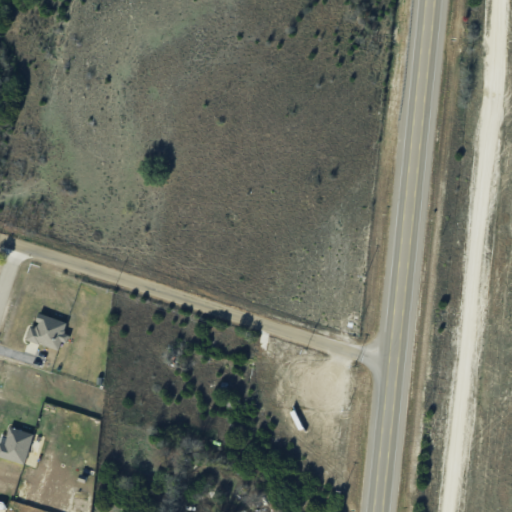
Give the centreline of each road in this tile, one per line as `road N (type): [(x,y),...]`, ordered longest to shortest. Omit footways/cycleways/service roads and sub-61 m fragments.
road 1 (secondary): [(375,511),(430,0)]
road 2 (residential): [(0,239),(394,366)]
